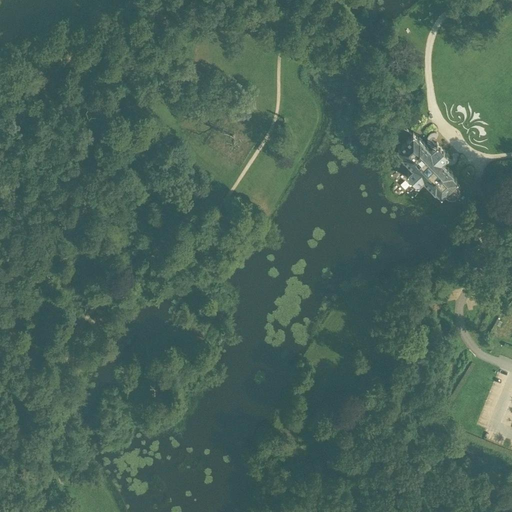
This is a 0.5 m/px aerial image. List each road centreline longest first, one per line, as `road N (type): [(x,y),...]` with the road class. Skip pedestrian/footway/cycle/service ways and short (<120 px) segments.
road 1 (unclassified): [(0,66),(176,0)]
road 2 (track): [(0,164),(52,50)]
